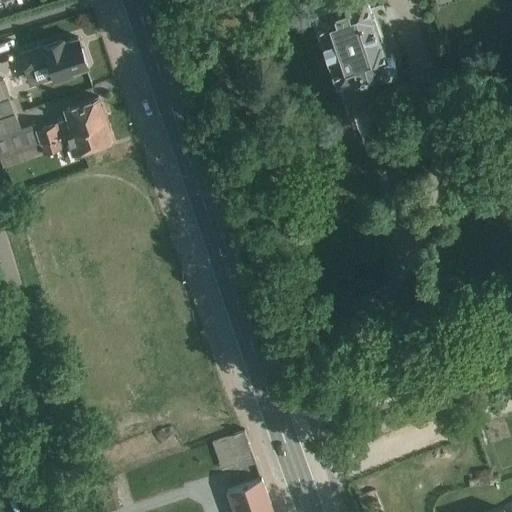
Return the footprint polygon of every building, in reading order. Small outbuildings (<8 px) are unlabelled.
[(365,82),(390,74),(367,0),(325,0),(306,6),(331,88),(339,85),(346,109),(371,102),(365,82)] [(63,39),(21,53),(31,85),(52,77),(54,83),(77,76),(75,69),(88,65),(79,37),(64,42),(63,39)] [(10,98),(11,97),(4,78),(0,79),(0,117),(14,113),(10,98)] [(18,95),(11,97),(10,98),(14,113),(23,110),(18,95)] [(14,113),(0,117),(0,155),(106,119),(99,96),(62,107),(66,118),(36,128),(34,122),(21,126),(14,113)] [(106,119),(0,155),(0,158),(3,167),(69,143),(74,156),(93,150),(92,146),(113,138),(106,119)] [(245,430),(213,441),(222,469),(238,463),(239,467),(256,461),(245,430)] [(104,433),(85,437),(88,454),(108,449),(104,433)] [(470,479),(468,481),(469,486),(501,482),(500,477),(496,475),(492,474),(490,470),(489,469),(488,469),(476,471),(475,473),(474,474),(474,478),(470,479)] [(112,475),(94,481),(102,511),(120,506),(112,475)] [(274,511),(262,478),(227,490),(233,506),(235,511),(274,511)] [(358,497),(358,498),(358,499),(363,511),(381,511),(384,511),(377,492),(377,491),(376,490),(375,489),(374,489),(373,489),(372,489),(360,493),(360,494),(359,494),(358,495),(358,496),(358,497)]
